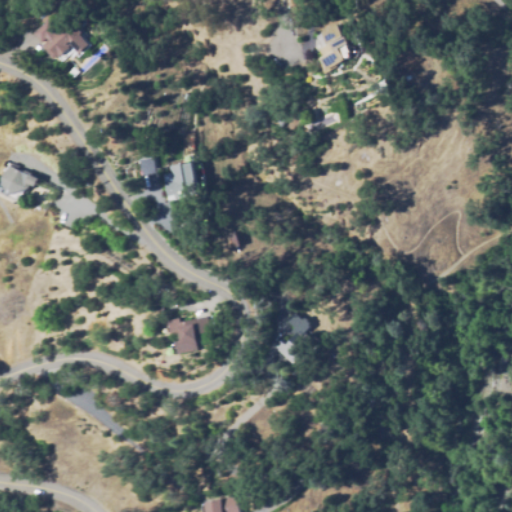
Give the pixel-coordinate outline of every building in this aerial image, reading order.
[(68,43),(54,56),(31,31),(43,20),(51,28),(50,30),(53,33),(65,21),(67,24),(77,34),(68,43)] [(327,69),(321,58),(325,55),(320,48),(328,44),(320,31),(336,21),(348,41),(338,47),(345,58),(327,69)] [(141,174),(138,158),(153,156),(155,172),(141,174)] [(166,196),(163,181),(173,179),(170,165),(191,161),(197,193),(183,196),(166,200),(166,196)] [(15,198),(0,191),(0,181),(8,164),(31,175),(20,198),(19,200),(15,198)] [(239,244),(232,247),(227,232),(233,229),(239,244)] [(290,314),(299,321),(300,320),(306,325),(305,326),(307,328),(303,333),(308,337),(299,348),(305,352),(294,365),(273,348),(279,342),(284,346),(293,336),(289,333),(292,329),(284,322),(286,319),(290,314)] [(174,354),(166,319),(178,316),(179,321),(206,315),(209,329),(193,333),(197,349),(174,354)] [(206,511),(204,501),(236,495),(239,511),(206,511)]
